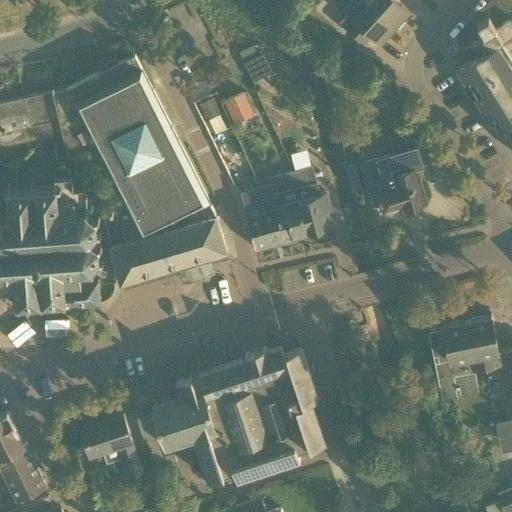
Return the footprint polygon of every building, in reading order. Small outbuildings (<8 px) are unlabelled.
[(396,28),(368,3),(365,0),(347,0),(345,3),(358,14),(353,19),(347,14),(339,22),(360,41),(368,32),(381,44),(396,28)] [(370,0),(368,3),(396,28),(411,11),(399,0),(370,0)] [(511,18),(495,28),(489,17),(478,24),(484,35),(473,42),(473,43),(475,42),(481,52),(457,67),(466,81),(469,79),(478,94),(475,96),(492,122),(494,120),(499,127),(496,128),(497,130),(507,123),(511,131),(511,18)] [(121,282),(129,280),(228,250),(216,213),(135,53),(68,86),(54,90),(24,96),(31,125),(59,119),(68,157),(87,152),(97,147),(126,204),(103,212),(121,282)] [(255,81),(262,78),(257,68),(268,62),(263,53),(245,62),(255,81)] [(391,78),(383,82),(393,98),(401,93),(391,78)] [(0,133),(15,130),(3,80),(0,80),(0,133)] [(246,117),(254,114),(244,91),(225,100),(235,123),(246,117)] [(416,145),(410,147),(362,162),(373,197),(379,195),(383,208),(403,202),(404,207),(409,207),(417,208),(422,204),(422,201),(426,200),(419,177),(421,177),(422,172),(418,168),(416,168),(415,165),(441,157),(422,128),(412,131),(416,145)] [(304,181),(305,185),(298,186),(301,198),(298,199),(307,232),(310,231),(312,234),(319,232),(320,229),(331,225),(327,209),(331,208),(326,191),(320,192),(312,165),(294,169),(298,182),(304,181)] [(298,182),(294,169),(281,173),(286,190),(280,192),(283,205),(285,204),(290,222),(276,225),(281,242),(295,238),(295,235),(307,232),(298,199),(301,198),(298,186),(305,185),(304,181),(298,182)] [(279,192),(283,205),(276,207),(274,201),(259,205),(260,211),(247,215),(256,249),(281,242),(276,225),(290,222),(285,204),(283,205),(280,192),(286,190),(281,173),(268,176),(273,194),(279,192)] [(74,189),(73,177),(54,178),(54,180),(53,180),(54,185),(34,186),(34,182),(31,182),(31,186),(11,188),(11,183),(8,184),(8,188),(4,188),(4,192),(9,191),(11,216),(0,216),(0,292),(0,293),(0,290),(0,288),(16,287),(16,289),(13,289),(13,291),(17,290),(17,296),(13,297),(13,298),(17,298),(17,299),(13,299),(13,303),(18,303),(18,307),(22,307),(21,302),(40,301),(41,305),(44,305),(44,300),(63,299),(63,303),(64,303),(64,305),(69,305),(101,302),(99,281),(98,278),(94,279),(94,271),(92,267),(98,260),(103,261),(104,258),(99,257),(98,247),(103,245),(101,243),(97,245),(90,239),(96,232),(100,233),(101,231),(97,229),(100,218),(99,215),(95,217),(87,211),(89,206),(88,206),(86,188),(74,189)] [(499,350),(491,313),(464,318),(475,368),(501,363),(498,349),(499,350)] [(479,390),(475,368),(464,318),(444,323),(449,347),(451,358),(435,361),(436,364),(438,374),(443,397),(479,390)] [(284,352),(282,345),(268,349),(267,346),(245,353),(246,356),(177,380),(182,394),(153,404),(166,444),(194,435),(209,480),(235,471),(237,478),(250,474),(300,457),(298,450),(326,441),(312,399),(318,397),(302,346),(284,352)] [(511,346),(499,350),(498,349),(501,363),(511,417),(511,346)] [(40,474),(8,410),(0,413),(0,468),(1,468),(17,501),(46,486),(40,474)] [(164,455),(156,432),(150,413),(140,416),(157,468),(177,461),(174,452),(164,455)] [(143,472),(124,414),(96,423),(95,420),(84,424),(85,427),(82,428),(90,453),(103,448),(107,461),(122,456),(128,477),(143,472)] [(511,511),(511,486),(499,491),(501,498),(486,504),(488,511),(511,511)] [(64,511),(63,508),(55,511),(49,494),(16,507),(6,510),(6,511),(64,511)] [(267,511),(261,495),(234,505),(236,511),(282,511),(281,507),(267,511)] [(154,511),(172,511),(169,502),(153,507),(154,511)]
